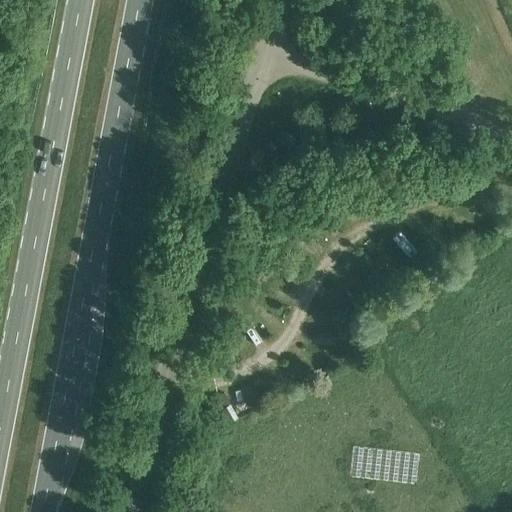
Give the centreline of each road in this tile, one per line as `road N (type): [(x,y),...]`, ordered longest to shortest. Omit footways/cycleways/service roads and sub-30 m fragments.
road 1 (primary): [(45,511),(142,0)]
road 2 (unclassified): [(132,511),(158,395),(264,54)]
road 3 (primary): [(79,0),(0,422)]
road 4 (unclassified): [(511,141),(457,114),(264,54)]
